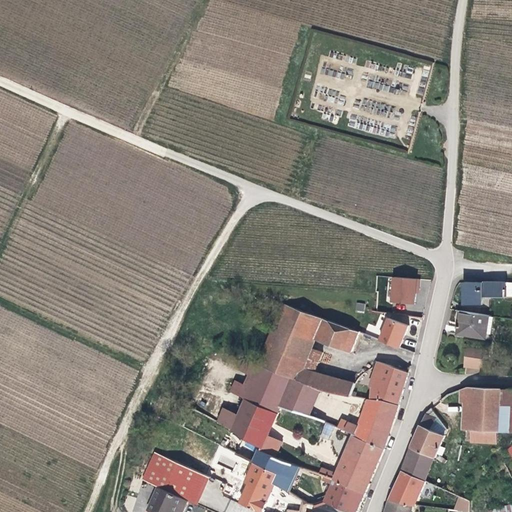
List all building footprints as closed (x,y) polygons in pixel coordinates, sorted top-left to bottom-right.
[(386,302),(416,306),(419,279),(389,276),(386,302)] [(505,297),(506,283),(462,282),(462,303),(481,304),(482,296),(505,297)] [(257,365),(297,380),(301,369),(305,358),(309,349),(313,339),(350,353),(358,333),(282,304),(257,365)] [(370,316),(370,313),(371,308),(364,307),(362,314),(368,315),(370,316)] [(485,340),(485,335),(487,316),(458,311),(455,335),(485,340)] [(378,340),(398,348),(406,325),(386,318),(378,340)] [(479,367),(479,349),(479,347),(462,347),(462,367),(479,367)] [(305,358),(317,363),(320,354),(309,349),(305,358)] [(301,369),(313,372),(317,363),(305,358),(301,369)] [(228,392),(243,399),(257,365),(242,359),(228,392)] [(375,366),(376,362),(375,361),(367,384),(371,386),(372,387),(380,368),(375,366)] [(379,399),(397,405),(407,372),(376,362),(375,366),(380,368),(372,387),(371,386),(369,399),(379,399)] [(272,405),(279,407),(308,415),(318,388),(297,380),(257,365),(243,399),(270,411),(272,405)] [(350,395),(351,391),(353,383),(347,381),(313,372),(301,369),(297,380),(318,388),(328,391),(350,395)] [(465,388),(458,390),(457,402),(461,403),(460,428),(470,429),(470,440),(495,442),(496,430),(498,389),(465,388)] [(511,389),(498,389),(496,430),(511,431),(511,389)] [(360,423),(387,435),(397,405),(379,399),(369,399),(367,398),(356,426),(358,427),(360,423)] [(242,438),(260,448),(279,407),(272,405),(270,411),(243,399),(236,416),(230,431),(242,438)] [(425,412),(410,448),(434,457),(446,426),(429,408),(425,412)] [(214,423),(230,431),(236,416),(220,409),(214,423)] [(337,427),(346,431),(348,423),(339,419),(337,427)] [(346,431),(352,433),(384,447),(387,435),(360,423),(358,427),(356,426),(348,423),(346,431)] [(341,460),(372,474),(376,464),(373,462),(376,454),(380,456),(384,447),(352,433),(341,460)] [(273,484),(287,493),(297,468),(283,463),(258,451),(260,448),(242,438),(234,454),(252,463),(253,462),(277,475),(273,484)] [(232,469),(239,458),(224,448),(217,459),(232,469)] [(410,448),(401,470),(421,479),(428,460),(432,461),(434,457),(410,448)] [(197,506),(209,479),(154,453),(142,480),(156,488),(188,502),(197,506)] [(337,470),(368,482),(372,474),(341,460),(337,470)] [(421,479),(425,480),(446,489),(448,484),(452,485),(454,479),(453,478),(455,471),(432,461),(428,460),(421,479)] [(257,511),(260,511),(273,484),(277,475),(253,462),(252,463),(243,483),(246,485),(238,503),(257,511)] [(337,482),(363,493),(368,482),(337,470),(335,474),(321,469),(318,475),(323,477),(332,480),(337,482)] [(401,470),(394,488),(417,498),(425,480),(421,479),(401,470)] [(331,484),(323,503),(349,511),(354,511),(363,493),(337,482),(332,480),(331,484)] [(145,511),(183,511),(188,502),(156,488),(145,511)] [(394,488),(389,500),(413,504),(415,504),(417,498),(394,488)] [(457,494),(451,508),(468,510),(469,500),(457,494)] [(132,511),(136,498),(127,495),(123,509),(132,511)] [(389,500),(385,511),(410,511),(413,504),(389,500)] [(298,511),(305,511),(307,505),(305,504),(301,502),(298,511)]
